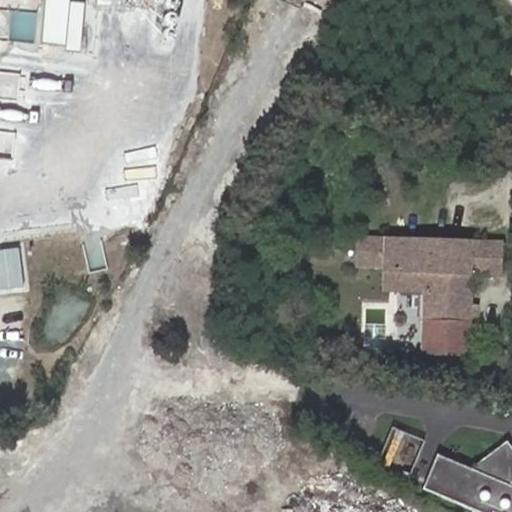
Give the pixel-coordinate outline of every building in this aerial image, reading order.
[(83,47),(87,2),(70,1),(70,0),(45,0),(43,44),(83,47)] [(390,261),(391,236),(385,235),(384,252),(359,251),(360,260),(390,261)] [(359,251),(384,252),(385,235),(360,235),(359,251)] [(426,291),(424,301),(422,352),(464,353),(470,353),(471,318),(471,310),(471,305),(472,275),(501,275),(502,241),(423,237),(422,246),(405,244),(405,236),(391,236),(390,261),(389,290),(426,291)] [(423,237),(405,236),(405,244),(422,246),(423,237)] [(26,246),(0,247),(0,288),(29,287),(26,246)] [(471,305),(471,310),(471,318),(479,319),(479,305),(471,305)] [(355,358),(346,349),(338,358),(347,365),(355,358)] [(403,482),(420,440),(388,426),(370,468),(403,482)] [(464,468),(431,454),(417,488),(475,511),(511,511),(511,454),(502,441),(464,468)]
